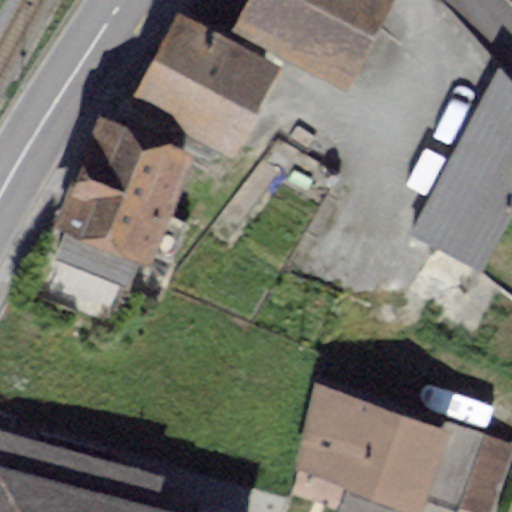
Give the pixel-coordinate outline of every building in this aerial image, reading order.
[(378,0),(242,0),(232,22),(339,77),(378,0)] [(269,59),(176,11),(130,100),(223,148),(269,59)] [(511,198),(511,83),(499,69),(411,233),(475,267),(511,198)] [(184,151),(109,121),(67,224),(142,254),(184,151)] [(432,423),(313,385),(285,471),(400,508),(406,489),(476,511),(482,511),(506,441),(434,418),(432,423)] [(0,511),(190,511),(148,500),(156,473),(0,428),(0,511)]
